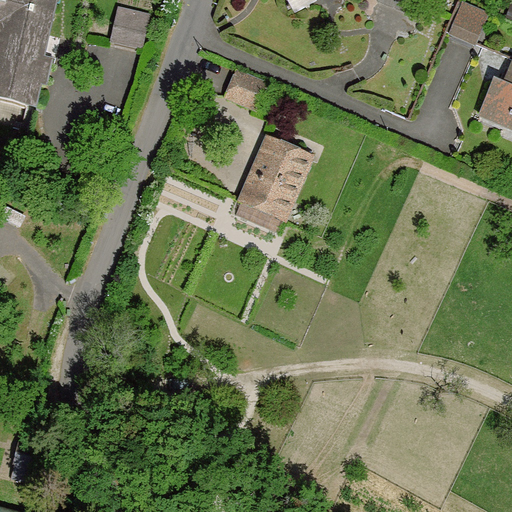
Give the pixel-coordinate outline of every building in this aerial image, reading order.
[(0,0),(0,101),(40,110),(55,38),(63,0),(0,0)] [(314,0),(290,0),(297,12),(316,3),(314,0)] [(414,0),(371,0),(408,15),(414,0)] [(489,15),(462,3),(449,36),(476,47),(489,15)] [(149,17),(120,10),(112,45),(142,51),(149,17)] [(511,59),(503,82),(492,78),(477,116),(511,130),(511,59)] [(268,86),(236,72),(225,98),(252,109),(258,111),(268,86)] [(315,156),(265,136),(240,199),(239,202),(288,222),(315,156)] [(171,397),(160,416),(189,434),(200,415),(171,397)] [(256,436),(224,417),(212,439),(244,457),(256,436)] [(21,447),(14,479),(30,482),(38,451),(21,447)]
